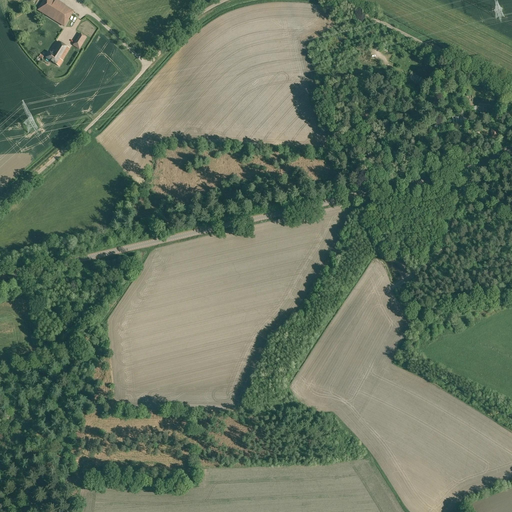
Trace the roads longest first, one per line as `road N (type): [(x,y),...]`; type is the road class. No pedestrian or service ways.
road 1 (secondary): [(0,278),(449,176)]
road 2 (unclassified): [(0,204),(186,24),(228,0)]
road 3 (unclassified): [(336,0),(511,93)]
